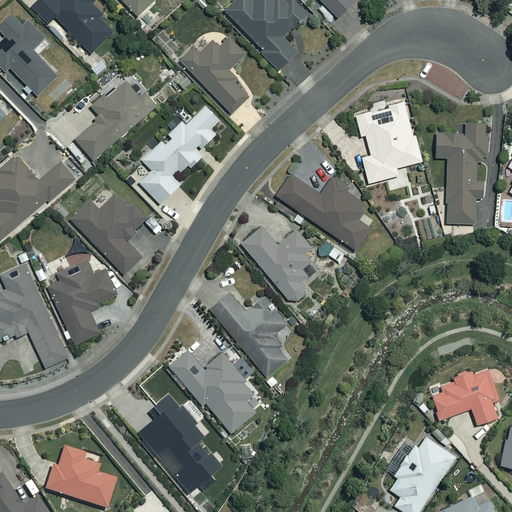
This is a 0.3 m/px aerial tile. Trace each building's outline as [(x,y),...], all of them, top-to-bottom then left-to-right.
[(99,16),(103,13),(92,2),(94,0),(36,0),(31,5),(47,23),(55,16),(89,54),(114,32),(99,16)] [(119,0),(136,17),(154,0),(119,0)] [(233,0),(222,11),(277,69),(296,51),(282,37),(308,12),(296,0),(289,0),(289,1),(288,0),(233,0)] [(316,0),(335,19),(354,0),(353,0),(316,0)] [(9,67),(25,84),(21,88),(28,95),(32,91),(37,96),(57,76),(36,55),(48,43),(27,20),(22,25),(11,14),(0,24),(0,31),(5,37),(0,41),(0,67),(4,71),(9,67)] [(245,54),(228,36),(218,46),(212,40),(198,53),(193,48),(179,62),(229,115),(250,95),(227,71),(245,54)] [(93,121),(73,138),(93,161),(157,105),(139,84),(133,89),(126,81),(108,95),(100,95),(94,98),(92,102),(91,107),(97,114),(93,121)] [(421,161),(406,100),(354,113),(360,135),(365,134),(370,155),(361,157),(368,182),(397,175),(395,167),(421,161)] [(218,120),(204,106),(185,125),(181,120),(167,134),(170,138),(164,143),(161,140),(141,159),(151,170),(138,182),(159,203),(179,183),(171,175),(177,169),(182,173),(202,154),(198,150),(215,134),(209,128),(218,120)] [(475,182),(476,161),(484,161),(485,122),(465,121),(464,133),(435,133),(434,157),(446,157),(445,223),(474,223),(474,196),(483,196),(483,182),(475,182)] [(0,239),(47,200),(48,202),(75,179),(60,162),(37,181),(14,154),(0,166),(0,239)] [(292,172),(275,196),(354,250),(371,228),(358,218),(361,214),(362,211),(361,203),(357,199),(352,197),(347,192),(345,184),(337,178),(330,179),(326,180),(323,184),(321,190),(292,172)] [(127,242),(136,234),(132,230),(145,217),(132,204),(127,208),(114,195),(98,210),(90,201),(71,220),(124,274),(142,257),(127,242)] [(180,205),(159,204),(159,213),(180,214),(180,205)] [(162,229),(152,216),(145,221),(155,235),(162,229)] [(241,243),(292,303),(308,289),(300,279),(305,275),(300,268),(310,260),(303,253),(311,246),(294,227),(277,242),(263,225),(241,243)] [(0,342),(13,336),(15,340),(27,333),(44,368),(65,356),(23,263),(0,272),(0,276),(5,289),(2,289),(0,290),(0,342)] [(48,286),(48,289),(66,330),(62,332),(66,341),(71,339),(74,344),(99,332),(90,311),(94,310),(97,308),(98,305),(98,302),(116,293),(105,267),(85,277),(80,264),(67,270),(63,269),(59,270),(56,275),(58,279),(54,280),(50,282),(48,286)] [(244,310),(228,291),(209,308),(266,376),(288,358),(279,346),(282,344),(273,333),(289,321),(265,292),(244,310)] [(230,432),(263,405),(242,380),(252,372),(240,357),(230,365),(221,354),(203,368),(188,350),(169,365),(201,405),(205,402),(230,432)] [(472,375),(471,370),(453,376),(454,380),(440,385),(442,392),(429,396),(437,419),(470,408),(476,424),(496,417),(491,401),(498,399),(488,370),(472,375)] [(205,433),(171,392),(154,406),(160,413),(133,435),(184,496),(197,486),(201,490),(212,481),(207,475),(220,465),(198,439),(205,433)] [(511,427),(505,426),(498,464),(511,466),(511,427)] [(416,511),(454,456),(425,436),(417,448),(406,440),(385,471),(396,478),(388,490),(399,497),(394,505),(404,511),(416,511)] [(83,453),(62,446),(56,465),(51,464),(43,490),(104,510),(115,478),(96,472),(99,464),(81,458),(83,453)] [(22,505),(0,473),(0,511),(48,511),(37,495),(22,505)] [(442,511),(493,511),(483,489),(441,509),(442,511)]
